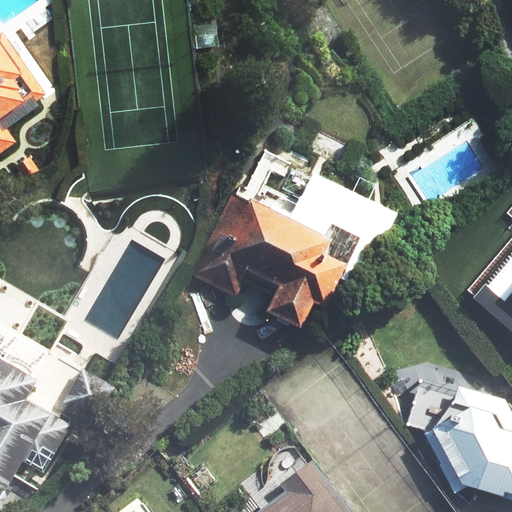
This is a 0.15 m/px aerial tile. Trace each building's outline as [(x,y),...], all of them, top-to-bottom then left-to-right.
[(0,157),(15,146),(5,132),(34,111),(49,99),(1,35),(0,36),(0,157)] [(301,231),(225,196),(188,279),(230,298),(239,278),(267,291),(258,311),(296,329),(305,308),(319,314),(340,268),(351,274),(362,251),(304,224),(301,231)] [(511,285),(502,297),(511,305),(511,285)] [(0,325),(0,497),(21,461),(41,473),(67,427),(57,421),(67,403),(58,397),(74,368),(0,325)] [(504,402),(417,382),(407,426),(430,432),(420,437),(453,494),(460,490),(511,503),(511,416),(501,414),(504,402)] [(341,511),(310,470),(303,462),(285,476),(291,484),(254,511),(341,511)]
